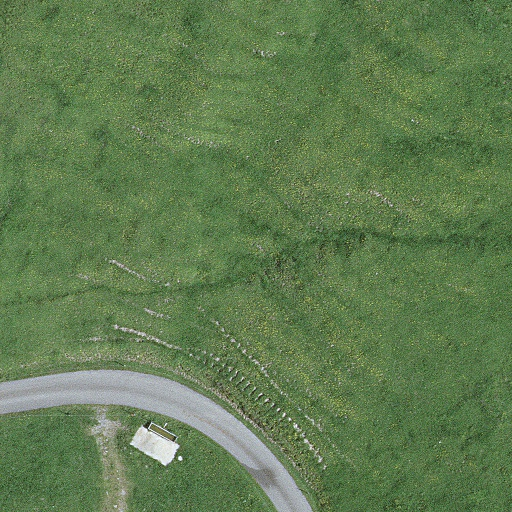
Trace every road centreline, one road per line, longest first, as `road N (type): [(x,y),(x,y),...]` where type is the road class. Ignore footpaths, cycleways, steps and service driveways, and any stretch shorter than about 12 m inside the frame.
road 1 (unclassified): [(297,511),(239,442),(164,398),(90,387),(0,396)]
road 2 (track): [(90,387),(114,511)]
